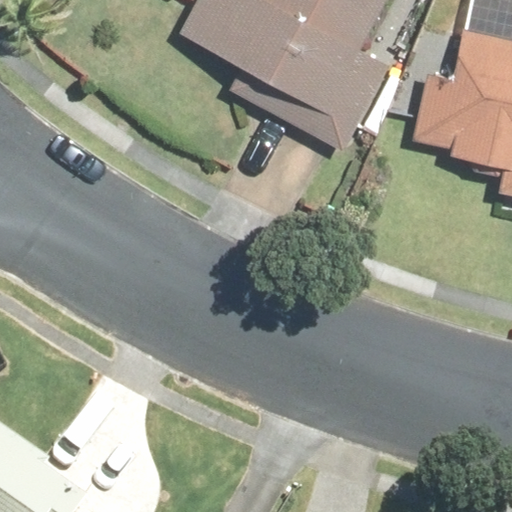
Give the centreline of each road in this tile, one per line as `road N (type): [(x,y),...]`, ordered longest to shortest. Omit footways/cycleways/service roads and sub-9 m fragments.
road 1 (residential): [(511,411),(347,365),(154,279),(0,177)]
road 2 (unknown): [(228,511),(319,352)]
